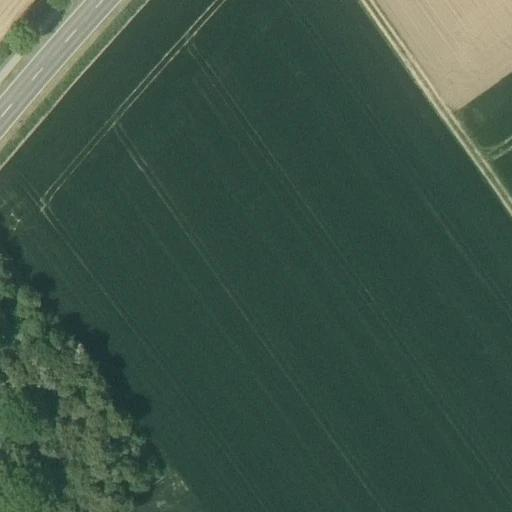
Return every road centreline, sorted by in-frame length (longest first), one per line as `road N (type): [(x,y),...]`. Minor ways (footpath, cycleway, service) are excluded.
road 1 (track): [(362,0),(511,212)]
road 2 (secondary): [(103,0),(0,118)]
